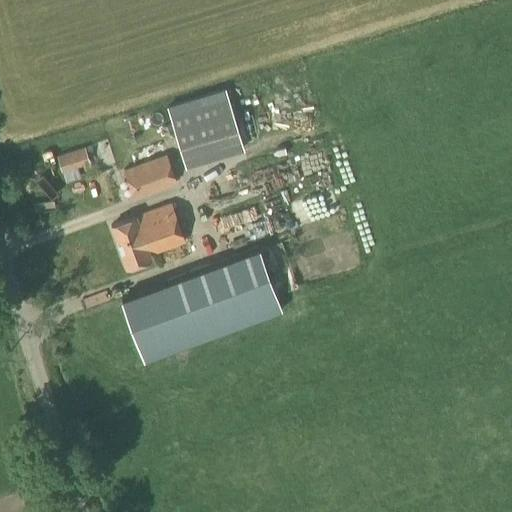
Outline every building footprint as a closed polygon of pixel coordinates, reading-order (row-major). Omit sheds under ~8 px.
[(184,167),(244,149),(225,87),(166,105),(184,167)] [(62,171),(106,156),(101,141),(57,156),(62,171)] [(133,198),(176,183),(165,153),(123,169),(133,198)] [(148,255),(184,242),(170,204),(134,217),(134,216),(110,225),(126,267),(149,258),(148,255)] [(258,247),(120,298),(134,334),(180,317),(190,343),(281,310),(258,247)]
